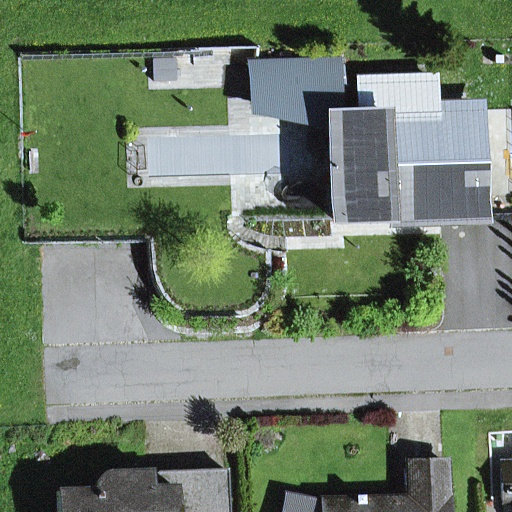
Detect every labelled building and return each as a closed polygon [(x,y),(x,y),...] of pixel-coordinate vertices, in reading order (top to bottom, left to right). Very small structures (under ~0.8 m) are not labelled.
[(329,131),(329,116),(328,61),(255,63),(246,63),(248,114),(329,131)] [(477,217),(477,214),(511,213),(511,109),(432,112),(431,80),(360,82),(360,115),(329,116),(329,131),(332,221),(477,217)] [(511,502),(511,460),(511,469),(500,470),(501,503),(511,502)] [(322,511),(444,511),(443,462),(408,463),(409,502),(361,503),(361,497),(354,497),(354,503),(323,504),(322,511)] [(226,511),(225,471),(168,473),(169,489),(142,490),(141,474),(110,475),(100,481),(96,491),(57,493),(57,511),(226,511)] [(142,490),(169,489),(168,473),(141,474),(142,490)] [(281,511),(322,511),(323,504),(285,496),(281,511)]
